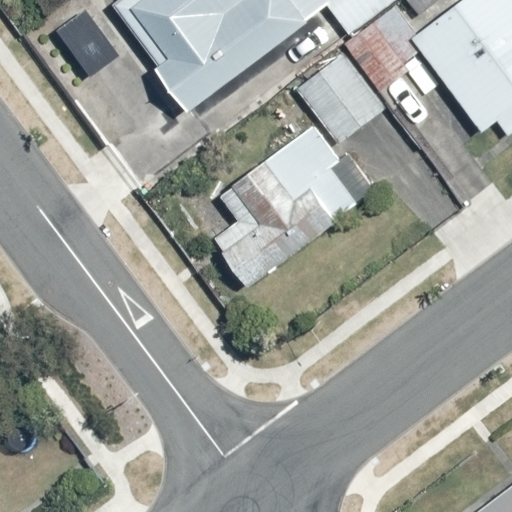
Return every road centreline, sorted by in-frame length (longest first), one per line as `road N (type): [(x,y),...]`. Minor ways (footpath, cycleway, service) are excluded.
road 1 (residential): [(247,493),(0,162)]
road 2 (residential): [(511,295),(247,493)]
